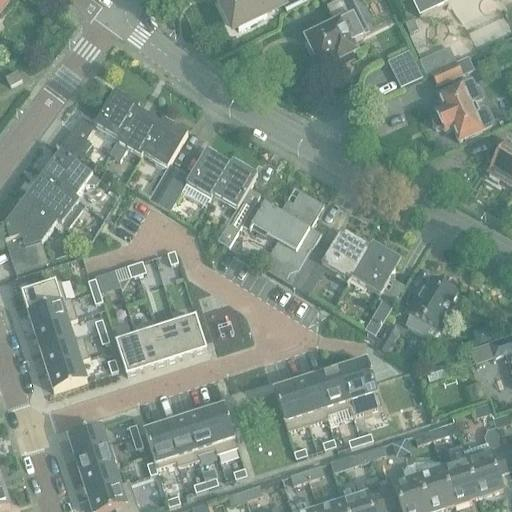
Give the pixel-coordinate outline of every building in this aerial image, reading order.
[(0,0),(0,14),(11,1),(9,0),(0,0)] [(265,13),(285,5),(282,0),(220,0),(219,1),(228,23),(234,20),(239,32),(267,20),(265,13)] [(409,0),(419,19),(447,5),(444,0),(409,0)] [(351,47),(362,41),(343,3),(325,11),(330,23),(327,25),(329,31),(306,42),(308,46),(303,48),(311,65),(317,62),(319,67),(333,60),(335,64),(354,55),(351,47)] [(413,22),(404,27),(409,38),(418,34),(413,22)] [(426,93),(468,74),(464,63),(421,83),(426,93)] [(420,83),(415,72),(395,81),(400,92),(420,83)] [(17,74),(5,81),(10,89),(10,90),(22,83),(21,82),(17,74)] [(485,115),(480,103),(476,93),(474,94),(470,86),(437,100),(443,113),(435,117),(437,121),(435,121),(432,125),(431,131),(435,134),(440,134),(442,133),(444,136),(452,133),(458,145),(480,135),(480,133),(489,129),(490,125),(485,115)] [(113,95),(94,128),(94,129),(95,129),(119,143),(139,110),(113,95)] [(140,162),(143,158),(163,124),(139,110),(119,143),(116,148),(140,162)] [(96,130),(95,129),(94,129),(94,128),(81,121),(65,142),(84,157),(91,148),(86,144),(96,130)] [(187,138),(163,124),(143,158),(167,172),(148,204),(159,211),(180,175),(169,168),(187,138)] [(65,142),(58,152),(77,166),(84,157),(65,142)] [(500,184),(511,191),(511,188),(511,147),(505,144),(500,152),(495,149),(490,150),(485,159),(486,164),(491,167),(486,176),(488,177),(488,182),(496,186),(500,184)] [(100,184),(77,166),(58,152),(51,161),(54,163),(43,178),(76,202),(76,201),(89,183),(96,189),(100,185),(100,184)] [(210,204),(212,200),(230,169),(205,155),(190,180),(180,175),(159,211),(170,217),(186,189),(210,204)] [(232,165),(230,169),(212,200),(236,214),(218,246),(229,252),(242,230),(254,210),(242,204),(256,180),(232,165)] [(108,191),(116,180),(108,174),(100,184),(100,185),(108,191)] [(41,190),(30,204),(69,232),(86,209),(76,201),(76,202),(43,178),(37,187),(41,190)] [(260,214),(254,210),(242,230),(249,234),(251,230),(278,246),(262,273),(290,289),(313,250),(303,244),(322,211),(298,197),(284,220),(264,208),(260,214)] [(5,245),(8,256),(33,248),(34,251),(41,248),(54,231),(61,236),(64,232),(67,234),(69,232),(30,204),(24,212),(20,209),(5,229),(10,243),(5,245)] [(327,258),(313,250),(290,289),(301,296),(316,271),(319,273),(321,270),(350,287),(352,284),(351,283),(369,251),(341,234),(327,258)] [(8,256),(12,266),(36,258),(34,251),(33,248),(8,256)] [(370,248),(369,251),(351,283),(352,284),(379,300),(377,303),(381,305),(364,334),(367,335),(367,336),(375,340),(397,301),(383,293),(401,263),(388,256),(387,257),(370,248)] [(174,255),(167,258),(170,269),(178,267),(174,255)] [(40,268),(36,258),(12,266),(15,276),(40,268)] [(142,266),(134,268),(138,279),(145,277),(142,266)] [(130,281),(138,279),(134,268),(127,270),(130,281)] [(102,279),(95,281),(95,283),(98,292),(105,289),(102,279)] [(429,346),(438,336),(439,337),(449,320),(444,317),(455,297),(452,295),(451,291),(444,287),(441,288),(431,282),(419,303),(415,300),(405,317),(406,317),(403,331),(429,346)] [(95,283),(88,286),(91,297),(98,294),(98,292),(95,283)] [(59,284),(21,296),(28,317),(70,303),(70,302),(66,304),(59,284)] [(98,294),(91,297),(95,308),(102,305),(98,294)] [(70,303),(28,317),(34,336),(77,322),(70,303)] [(195,321),(176,327),(187,360),(205,354),(195,321)] [(77,322),(34,336),(40,356),(83,342),(83,341),(74,344),(68,326),(77,323),(77,322)] [(154,324),(152,325),(166,367),(187,360),(176,327),(175,322),(155,329),(154,324)] [(102,324),(95,326),(98,337),(105,335),(102,324)] [(152,325),(133,331),(136,340),(147,373),(166,367),(152,325)] [(381,344),(380,344),(375,352),(385,358),(398,336),(389,330),(381,344)] [(105,335),(98,337),(102,348),(109,346),(105,335)] [(511,339),(489,348),(494,362),(505,358),(508,367),(511,366),(511,369),(511,377),(511,378),(511,379),(511,339)] [(136,340),(116,346),(127,380),(147,373),(136,340)] [(83,342),(40,356),(47,375),(89,361),(83,342)] [(115,364),(107,366),(111,377),(118,375),(115,364)] [(366,364),(337,373),(352,420),(381,411),(366,364)] [(82,365),(48,376),(55,397),(88,386),(82,365)] [(440,367),(425,373),(429,385),(444,380),(440,367)] [(392,370),(376,376),(381,392),(398,386),(392,370)] [(337,373),(316,380),(330,422),(331,422),(330,419),(349,412),(351,420),(352,420),(337,373)] [(316,380),(296,386),(310,429),(330,422),(316,380)] [(287,436),(310,429),(296,386),(274,393),(287,436)] [(476,422),(491,417),(487,408),(473,413),(476,422)] [(204,417),(217,458),(237,452),(225,410),(204,417)] [(185,422),(198,464),(196,460),(215,454),(216,458),(217,458),(204,417),(185,422)] [(496,432),(511,428),(507,418),(493,423),(496,432)] [(165,428),(178,470),(198,464),(185,422),(165,428)] [(177,470),(178,470),(165,428),(145,434),(157,472),(176,467),(177,470)] [(450,428),(429,435),(432,444),(454,437),(450,428)] [(136,429),(128,431),(132,443),(139,441),(136,429)] [(101,430),(67,441),(74,461),(107,450),(101,430)] [(412,451),(432,444),(429,435),(409,441),(412,451)] [(370,437),(359,441),(361,448),(373,444),(370,437)] [(139,441),(132,443),(135,454),(142,452),(139,441)] [(359,441),(348,445),(350,452),(361,448),(359,441)] [(333,443),(322,447),(324,454),(335,451),(333,443)] [(511,445),(502,449),(510,474),(511,473),(511,445)] [(107,450),(74,461),(80,480),(118,468),(112,448),(107,450)] [(486,448),(462,456),(477,502),(502,493),(497,478),(510,474),(502,449),(488,454),(486,448)] [(379,451),(367,455),(370,464),(382,460),(379,451)] [(305,452),(293,456),(295,463),(307,460),(305,452)] [(452,470),(441,474),(453,510),(477,502),(462,456),(460,456),(459,453),(455,455),(450,464),(452,470)] [(355,469),(370,464),(367,455),(352,459),(355,469)] [(154,466),(146,468),(150,479),(157,477),(154,466)] [(437,467),(413,468),(427,511),(445,511),(453,510),(441,474),(440,474),(437,467)] [(118,468),(80,480),(87,499),(120,489),(114,471),(119,469),(118,468)] [(393,485),(379,490),(385,511),(393,511),(400,510),(400,511),(427,511),(413,468),(410,468),(410,470),(401,473),(405,485),(394,489),(393,485)] [(319,471),(304,475),(307,485),(322,480),(319,471)] [(244,473),(233,476),(235,484),(246,480),(244,473)] [(292,490),(307,485),(304,475),(289,480),(292,490)] [(385,511),(379,490),(376,481),(351,489),(356,501),(342,506),(343,511),(385,511)] [(216,482),(204,485),(207,493),(218,490),(216,482)] [(204,485),(193,489),(195,497),(207,493),(204,485)] [(120,489),(87,499),(90,511),(116,511),(136,506),(129,486),(120,489)] [(0,511),(6,511),(10,511),(2,487),(0,487),(0,511)] [(138,491),(144,507),(156,502),(150,487),(138,491)] [(259,490),(243,495),(246,505),(262,500),(259,490)] [(243,495),(228,500),(231,510),(246,505),(243,495)] [(179,501),(168,505),(170,511),(181,508),(179,501)]
